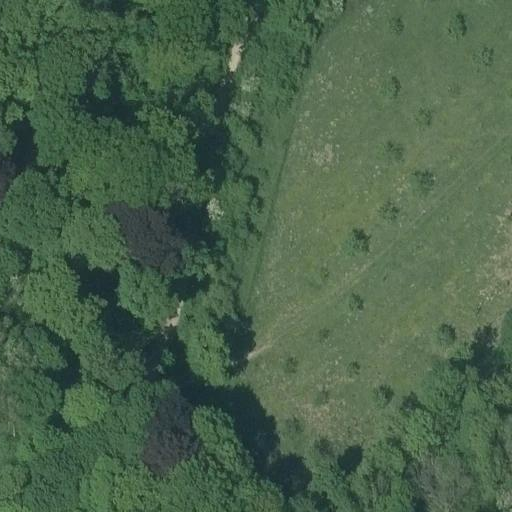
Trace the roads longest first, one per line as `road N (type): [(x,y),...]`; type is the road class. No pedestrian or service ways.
road 1 (track): [(134,380),(168,332),(213,127),(260,0)]
road 2 (track): [(0,504),(134,380)]
